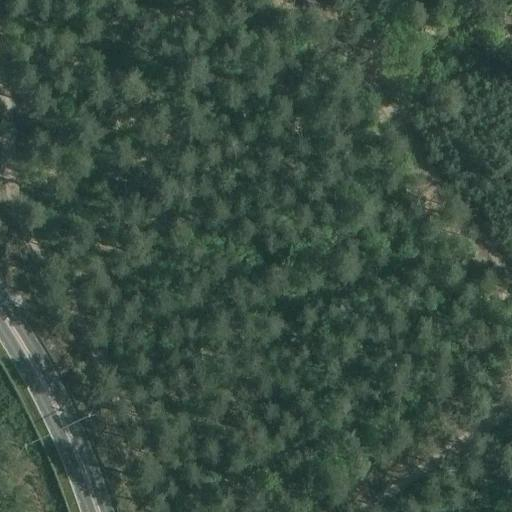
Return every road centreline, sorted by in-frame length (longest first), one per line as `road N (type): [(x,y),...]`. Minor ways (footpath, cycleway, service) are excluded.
road 1 (track): [(511,277),(303,0)]
road 2 (primary): [(96,511),(46,388),(0,311)]
road 3 (track): [(360,511),(511,409)]
